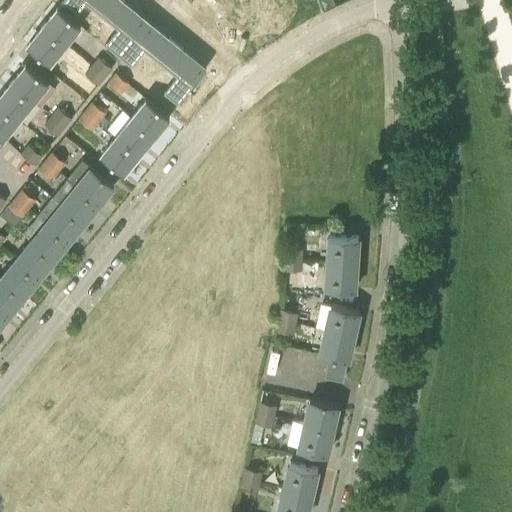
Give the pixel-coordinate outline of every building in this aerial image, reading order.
[(112,0),(63,0),(59,5),(73,17),(78,10),(85,2),(101,15),(112,0)] [(112,0),(101,15),(117,28),(104,44),(118,55),(146,20),(145,20),(134,11),(123,2),(122,1),(120,0),(112,0)] [(58,7),(43,26),(65,44),(80,25),(58,7)] [(175,44),(169,39),(168,39),(157,30),(146,21),(146,20),(118,55),(131,66),(144,50),(160,63),(175,44)] [(43,26),(28,44),(50,62),(65,44),(43,26)] [(160,63),(176,76),(169,84),(163,92),(170,97),(177,103),(191,86),(205,68),(193,59),(182,49),(181,49),(175,44),(160,63)] [(98,55),(91,64),(105,76),(112,67),(98,55)] [(26,63),(11,82),(33,100),(48,81),(26,63)] [(91,64),(84,73),(91,78),(98,84),(105,76),(91,64)] [(114,72),(107,81),(122,92),(129,84),(114,72)] [(11,82),(0,95),(0,103),(18,119),(33,100),(11,82)] [(145,97),(130,115),(153,133),(168,115),(145,97)] [(91,100),(84,109),(99,120),(106,112),(91,100)] [(0,103),(0,134),(3,137),(18,119),(0,103)] [(57,106),(50,114),(65,126),(71,117),(57,106)] [(84,109),(77,118),(92,129),(99,120),(84,109)] [(50,114),(43,123),(58,134),(65,126),(50,114)] [(130,115),(115,134),(137,152),(153,133),(130,115)] [(115,134),(100,152),(122,171),(137,152),(115,134)] [(27,142),(20,151),(35,163),(42,154),(27,142)] [(51,150),(44,158),(59,170),(65,162),(51,150)] [(44,158),(38,167),(52,179),(59,170),(44,158)] [(82,158),(66,177),(74,184),(98,201),(113,183),(82,158)] [(66,177),(52,195),(60,202),(82,220),(98,201),(74,184),(66,177)] [(22,187),(15,196),(29,207),(35,199),(22,187)] [(52,195),(37,214),(45,220),(67,239),(82,220),(60,202),(52,195)] [(15,196),(8,204),(22,216),(29,207),(15,196)] [(45,220),(30,239),(52,257),(67,239),(45,220)] [(327,260),(355,262),(357,236),(328,234),(327,260)] [(30,239),(15,257),(37,276),(52,257),(30,239)] [(284,258),(302,258),(302,247),(284,247),(284,258)] [(15,257),(0,275),(0,276),(22,294),(37,276),(15,257)] [(284,269),(302,269),(302,258),(284,258),(284,269)] [(355,262),(327,260),(325,286),(354,288),(355,262)] [(0,276),(0,306),(7,313),(22,294),(0,276)] [(325,327),(353,334),(358,310),(330,303),(325,327)] [(278,319),(296,323),(298,312),(280,308),(278,319)] [(275,329),(293,333),(296,323),(278,319),(275,329)] [(319,351),(347,357),(353,334),(325,327),(319,351)] [(303,423),(331,429),(336,405),(308,399),(303,423)] [(257,411),(275,415),(277,404),(259,400),(257,411)] [(254,422),(272,426),(275,415),(257,411),(254,422)] [(331,429),(303,423),(298,447),(326,453),(331,429)] [(283,486),(311,493),(316,467),(289,461),(283,486)] [(242,477),(260,481),(262,470),(244,466),(242,477)] [(239,488),(258,492),(260,481),(242,477),(239,488)] [(306,511),(311,493),(283,486),(276,485),(270,509),(277,511),(276,511),(306,511)]
